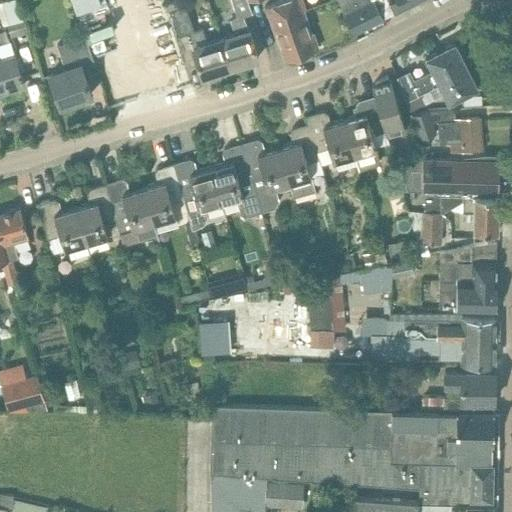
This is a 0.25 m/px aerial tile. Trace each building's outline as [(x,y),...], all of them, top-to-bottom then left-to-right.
[(17,0),(1,0),(7,22),(22,18),(17,0)] [(230,66),(220,37),(207,41),(203,28),(194,30),(185,4),(182,5),(180,0),(176,0),(168,3),(179,35),(190,32),(195,46),(192,46),(201,75),(230,66)] [(231,0),(237,16),(230,18),(235,33),(221,37),(230,66),(258,58),(249,29),(248,30),(243,16),(251,12),(246,0),(231,0)] [(318,47),(312,28),(301,0),(282,0),(265,6),(284,59),(318,47)] [(338,0),(341,5),(354,32),(418,0),(338,0)] [(22,18),(7,22),(12,37),(27,32),(23,18),(22,18)] [(95,64),(88,45),(85,35),(57,45),(65,68),(50,74),(60,105),(91,94),(82,68),(95,64)] [(409,70),(396,77),(406,99),(406,101),(407,100),(468,70),(455,42),(438,50),(426,56),(433,70),(414,80),(409,70)] [(0,92),(24,85),(18,66),(14,55),(0,59),(0,92)] [(477,87),(468,70),(407,100),(411,109),(444,93),(448,101),(477,87)] [(372,85),(375,95),(385,129),(386,133),(403,128),(405,137),(413,134),(411,113),(401,115),(391,79),(389,80),(387,75),(374,82),(375,84),(372,85)] [(359,114),(344,119),(354,154),(377,147),(372,133),(385,129),(375,95),(358,100),(355,104),(359,114)] [(429,109),(411,114),(419,137),(436,132),(429,109)] [(321,164),(354,154),(344,119),(330,123),(327,112),(323,110),(306,115),(308,123),(319,158),(321,164)] [(452,149),(461,149),(481,148),(479,118),(437,121),(439,142),(451,141),(452,149)] [(293,142),(279,146),(289,181),(293,196),(316,190),(311,175),(307,161),(319,158),(308,123),(292,127),(290,132),(293,142)] [(289,182),(279,146),(265,150),(262,140),(257,138),(241,142),(260,211),(274,207),(279,198),(275,186),(289,182)] [(211,166),(221,201),(236,197),(240,210),(248,215),(260,211),(241,142),(225,147),(222,152),(225,162),(211,166)] [(421,195),(462,195),(495,196),(495,189),(497,189),(498,160),(496,160),(497,154),(484,154),(464,156),(445,158),(445,159),(402,158),(402,159),(393,159),(401,184),(406,184),(406,189),(422,189),(421,195)] [(221,201),(211,166),(197,170),(194,160),(190,158),(173,162),(183,197),(190,223),(192,228),(196,227),(204,223),(207,216),(205,206),(221,201)] [(172,200),(183,197),(173,162),(157,167),(154,171),(157,182),(143,186),(153,221),(176,214),(172,200)] [(153,221),(143,186),(129,190),(126,180),(122,177),(105,182),(116,217),(115,217),(123,245),(157,235),(153,221)] [(115,217),(116,217),(105,182),(89,187),(86,191),(90,202),(75,206),(86,241),(109,235),(105,220),(115,217)] [(498,196),(495,196),(462,195),(462,212),(474,212),(474,231),(497,231),(498,196)] [(54,197),(37,202),(43,221),(47,237),(49,237),(60,233),(65,248),(68,247),(71,258),(89,252),(86,241),(75,206),(61,210),(59,200),(54,197)] [(2,261),(5,273),(15,270),(12,259),(18,257),(13,241),(28,236),(20,207),(0,212),(0,234),(7,260),(2,261)] [(408,212),(408,221),(416,243),(440,244),(441,212),(439,212),(408,212)] [(400,241),(386,245),(388,250),(390,258),(391,258),(404,254),(400,241)] [(439,252),(439,280),(423,279),(423,307),(456,308),(496,309),(496,281),(494,281),(494,280),(495,251),(487,251),(472,253),(470,245),(439,252)] [(374,251),(363,253),(365,263),(376,260),(374,251)] [(15,270),(5,273),(8,285),(14,283),(18,282),(15,270)] [(329,274),(317,276),(306,279),(310,327),(334,328),(329,274)] [(18,282),(14,283),(17,296),(30,292),(27,280),(18,282)] [(218,280),(209,283),(213,298),(227,294),(225,284),(218,280)] [(497,340),(497,319),(495,319),(495,317),(461,317),(461,319),(386,318),(385,334),(403,334),(403,335),(462,336),(462,339),(495,340),(497,340)] [(227,318),(198,321),(201,352),(229,350),(227,318)] [(310,327),(309,344),(333,345),(334,328),(310,327)] [(494,363),(495,340),(462,339),(461,342),(438,341),(438,354),(461,354),(461,362),(494,363)] [(424,395),(423,411),(437,412),(437,411),(493,413),(494,370),(445,369),(445,382),(463,383),(463,397),(424,395)] [(26,376),(1,383),(8,409),(8,408),(26,404),(45,400),(37,373),(26,376)] [(154,393),(144,395),(147,407),(157,404),(154,393)] [(493,449),(493,413),(437,411),(437,412),(423,411),(422,411),(210,404),(210,441),(493,449)] [(419,488),(418,504),(492,504),(493,449),(210,441),(209,472),(211,472),(265,476),(419,488)] [(263,511),(264,504),(265,480),(265,476),(211,472),(211,511),(263,511)] [(265,480),(264,504),(294,506),(296,482),(265,480)] [(349,511),(416,511),(417,500),(354,495),(349,511)] [(13,497),(12,507),(11,511),(16,511),(43,511),(47,505),(13,497)]
